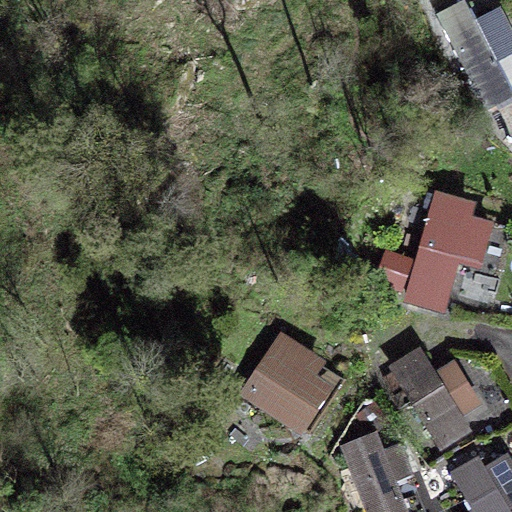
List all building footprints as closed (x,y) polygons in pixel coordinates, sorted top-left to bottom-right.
[(511,2),(511,0),(499,0),(444,25),(485,115),(511,102),(511,2)] [(419,257),(388,251),(379,300),(451,314),(460,267),(488,272),(500,209),(431,196),(419,257)] [(438,444),(483,413),(432,339),(387,370),(438,444)] [(273,358),(248,397),(312,435),(337,397),(306,378),(317,362),(293,346),(283,364),(273,358)] [(418,511),(394,430),(345,445),(365,511),(418,511)] [(453,472),(466,511),(507,511),(490,460),(453,472)]
